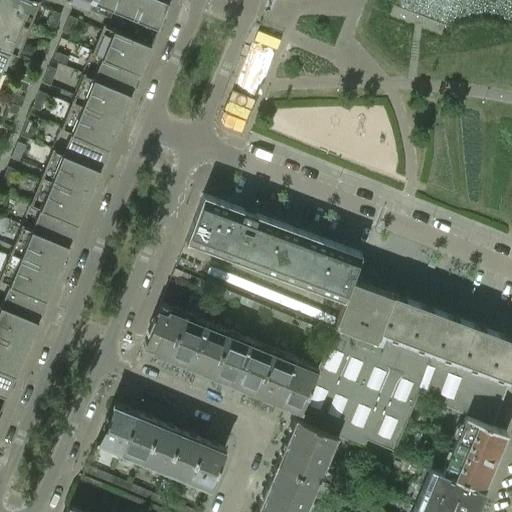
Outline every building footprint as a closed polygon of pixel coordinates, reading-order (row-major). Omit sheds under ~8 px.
[(0,0),(0,14),(28,26),(37,4),(38,0),(0,0)] [(88,9),(91,0),(67,0),(67,1),(88,9)] [(109,18),(116,0),(91,0),(88,9),(109,18)] [(130,27),(141,0),(116,0),(109,18),(126,25),(130,27)] [(149,41),(165,0),(141,0),(130,27),(126,25),(124,31),(149,41)] [(54,29),(61,13),(53,10),(46,26),(54,29)] [(17,54),(28,26),(0,14),(0,45),(8,49),(8,50),(17,54)] [(70,34),(76,18),(69,15),(62,30),(70,34)] [(138,69),(148,42),(149,41),(124,31),(102,22),(91,50),(138,69)] [(42,58),(49,42),(41,39),(35,55),(42,58)] [(0,68),(8,50),(8,49),(0,45),(0,68)] [(64,50),(56,46),(51,57),(60,61),(64,50)] [(129,91),(138,69),(91,50),(82,72),(129,91)] [(49,84),(56,68),(48,65),(41,81),(49,84)] [(118,117),(129,91),(82,72),(71,98),(118,117)] [(28,83),(30,76),(24,73),(21,79),(19,79),(28,83)] [(24,91),(28,83),(19,79),(18,80),(15,87),(24,91)] [(39,109),(46,93),(38,90),(31,106),(39,109)] [(118,117),(71,98),(60,125),(107,144),(118,117)] [(15,113),(19,105),(11,102),(8,110),(15,113)] [(34,122),(26,118),(20,134),(27,137),(34,122)] [(107,144),(60,125),(51,147),(98,166),(107,144)] [(25,144),(17,141),(10,157),(18,160),(25,144)] [(98,166),(51,147),(40,174),(87,193),(98,166)] [(15,169),(7,165),(0,181),(8,184),(15,169)] [(87,193),(40,174),(29,201),(76,220),(87,193)] [(360,251),(202,193),(185,239),(343,298),(350,277),(360,251)] [(76,220),(29,201),(20,223),(66,242),(76,220)] [(66,242),(20,223),(9,250),(56,269),(66,242)] [(56,269),(9,250),(0,271),(0,277),(45,296),(56,269)] [(173,269),(171,274),(195,283),(197,278),(173,269)] [(45,296),(0,277),(0,303),(36,318),(45,296)] [(381,378),(396,339),(412,300),(350,277),(343,298),(330,331),(328,336),(329,336),(316,365),(299,408),(298,407),(294,416),(337,435),(362,444),(365,437),(392,448),(415,393),(381,378)] [(219,287),(197,278),(195,283),(217,292),(219,287)] [(242,296),(219,287),(217,292),(240,301),(242,296)] [(317,311),(272,292),(268,300),(313,319),(317,311)] [(263,305),(242,296),(240,301),(261,310),(263,305)] [(511,337),(412,300),(396,339),(508,380),(511,382),(511,337)] [(160,301),(142,343),(166,353),(184,311),(160,301)] [(36,318),(0,303),(0,334),(25,344),(36,318)] [(286,313),(263,305),(261,310),(284,319),(286,313)] [(184,311),(166,353),(210,371),(228,329),(184,311)] [(308,322),(286,313),(284,319),(306,327),(308,322)] [(330,331),(308,322),(306,327),(328,336),(330,331)] [(272,347),(228,329),(210,371),(254,389),(272,347)] [(25,344),(0,334),(0,365),(14,371),(25,344)] [(508,380),(396,339),(381,378),(415,393),(467,414),(491,425),(508,380)] [(316,365),(272,347),(254,389),(298,407),(299,408),(316,365)] [(0,365),(0,392),(4,394),(14,371),(0,365)] [(135,409),(112,400),(95,441),(118,450),(135,409)] [(157,419),(135,409),(118,450),(140,459),(157,419)] [(480,490),(505,430),(491,425),(467,414),(441,473),(480,490)] [(294,416),(284,440),(327,458),(337,435),(294,416)] [(179,428),(157,419),(140,459),(162,468),(179,428)] [(200,437),(179,428),(162,468),(183,477),(200,437)] [(224,446),(200,437),(183,477),(208,487),(224,446)] [(284,440),(274,463),(317,481),(327,458),(284,440)] [(351,441),(345,457),(343,456),(340,464),(347,468),(357,444),(351,441)] [(274,463),(265,485),(308,503),(317,481),(274,463)] [(108,473),(85,464),(82,470),(105,479),(108,473)] [(347,468),(340,464),(337,471),(339,471),(332,488),(338,490),(347,468)] [(434,470),(419,506),(432,511),(470,511),(480,490),(441,473),(434,470)] [(130,482),(108,473),(105,479),(128,488),(130,482)] [(102,483),(81,474),(78,480),(100,488),(102,483)] [(152,491),(130,482),(128,488),(150,497),(152,491)] [(125,492),(102,483),(100,488),(122,498),(125,492)] [(265,485),(255,507),(267,511),(303,511),(308,503),(265,485)] [(325,500),(321,509),(328,511),(338,490),(332,488),(327,501),(325,500)] [(173,500),(152,491),(150,497),(171,506),(173,500)] [(146,501),(125,492),(122,498),(144,506),(146,501)] [(196,511),(197,510),(173,500),(171,506),(184,511),(196,511)] [(168,511),(169,510),(146,501),(144,506),(157,511),(168,511)]
